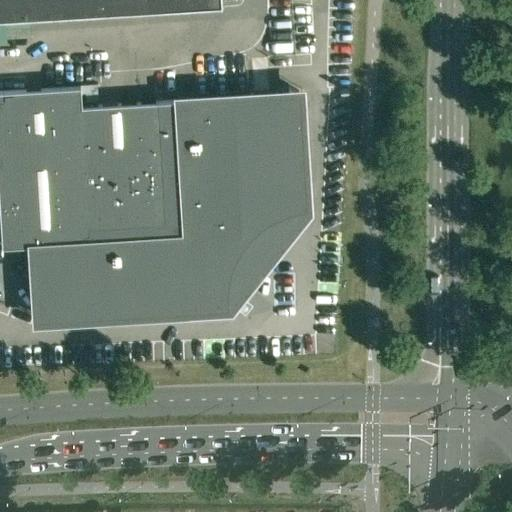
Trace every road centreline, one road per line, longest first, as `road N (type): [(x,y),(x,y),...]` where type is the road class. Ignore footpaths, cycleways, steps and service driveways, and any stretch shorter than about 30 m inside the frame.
road 1 (unknown): [(0,325),(21,335),(214,327),(244,317),(311,224),(312,95)]
road 2 (primary): [(0,460),(94,447),(447,443)]
road 3 (primary): [(447,398),(0,411)]
road 4 (secondary): [(452,0),(447,398)]
road 5 (unknown): [(0,47),(212,31),(240,22)]
